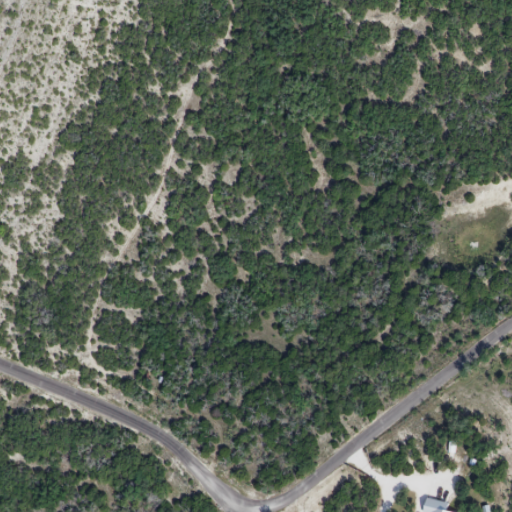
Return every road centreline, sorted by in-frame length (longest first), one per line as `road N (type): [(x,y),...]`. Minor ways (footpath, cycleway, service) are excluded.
road 1 (residential): [(245,510),(280,505),(511,332)]
road 2 (residential): [(245,510),(216,494),(147,429),(0,365)]
